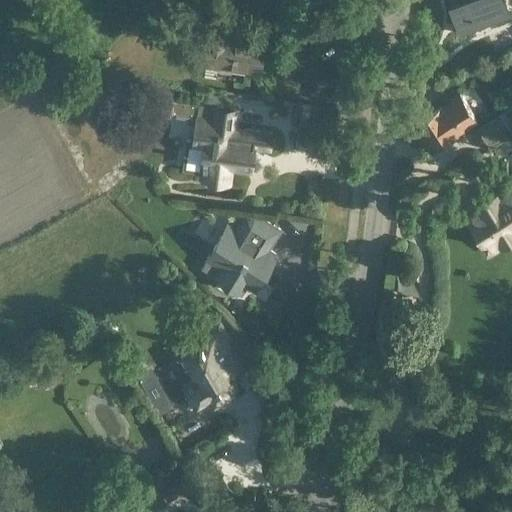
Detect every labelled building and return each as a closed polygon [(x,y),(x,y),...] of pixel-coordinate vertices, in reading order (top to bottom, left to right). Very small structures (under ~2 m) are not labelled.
[(500,24),(499,0),(445,0),(446,24),(500,24)] [(218,64),(218,66),(260,72),(264,41),(236,37),(238,18),(201,13),(198,42),(212,44),(211,58),(218,64)] [(428,150),(478,119),(461,93),(412,124),(428,150)] [(145,95),(143,112),(171,116),(171,115),(171,113),(176,114),(175,116),(192,118),(192,116),(195,116),(192,139),(186,138),(182,169),(199,171),(198,178),(231,182),(234,167),(249,169),(252,146),(269,148),(271,134),(236,129),(239,107),(213,103),(213,104),(145,95)] [(511,102),(486,119),(500,142),(511,134),(511,102)] [(511,188),(511,189),(498,197),(495,191),(477,203),(480,207),(467,215),(486,246),(490,252),(502,244),(511,239),(511,238),(511,188)] [(204,258),(206,259),(220,267),(214,275),(213,277),(241,294),(247,284),(256,290),(278,254),(268,248),(280,229),(247,209),(236,228),(235,228),(226,223),(204,258)] [(219,321),(194,335),(199,344),(183,353),(196,376),(184,383),(197,406),(210,398),(214,406),(241,390),(232,373),(245,365),(219,321)] [(283,396),(278,387),(270,392),(275,401),(283,396)] [(137,484),(119,494),(129,511),(151,511),(153,511),(137,484)]
